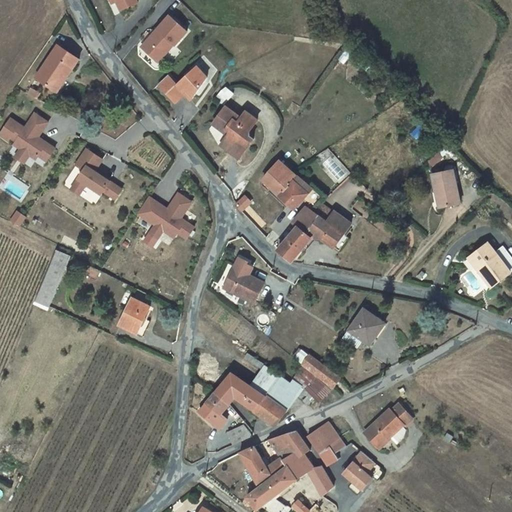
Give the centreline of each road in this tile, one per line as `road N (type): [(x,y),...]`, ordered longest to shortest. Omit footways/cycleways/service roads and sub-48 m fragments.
road 1 (unclassified): [(493,321),(361,398),(207,463),(169,490)]
road 2 (unclassified): [(493,321),(439,299),(281,265),(230,214)]
road 3 (unclassified): [(169,490),(193,312),(230,214)]
road 4 (unclassified): [(230,214),(101,51),(74,0)]
